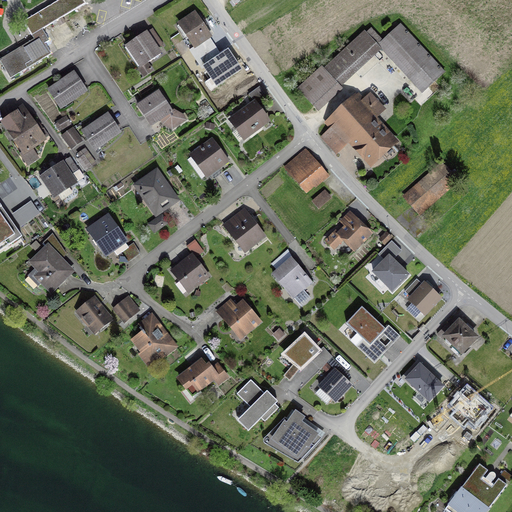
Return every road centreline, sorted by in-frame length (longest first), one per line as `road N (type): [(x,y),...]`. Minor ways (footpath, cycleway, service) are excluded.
road 1 (residential): [(200,337),(121,279),(309,130)]
road 2 (residential): [(466,287),(309,130)]
road 3 (residential): [(340,428),(466,287)]
road 4 (residential): [(309,130),(210,0)]
road 5 (residential): [(114,28),(82,46),(145,137)]
